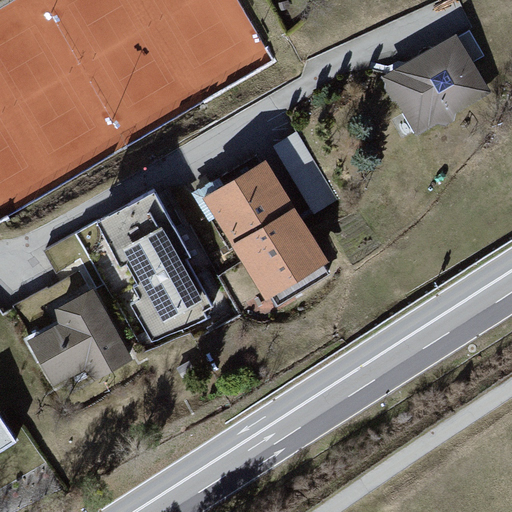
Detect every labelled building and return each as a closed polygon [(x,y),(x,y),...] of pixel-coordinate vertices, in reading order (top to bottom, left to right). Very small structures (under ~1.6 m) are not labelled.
[(493,91),(458,30),(384,73),(419,134),(493,91)] [(303,131),(278,141),(289,168),(314,157),(303,131)] [(327,259),(263,157),(203,194),(267,296),(327,259)] [(217,294),(152,187),(97,220),(161,327),(217,294)] [(63,326),(32,343),(55,386),(90,367),(97,379),(135,358),(95,285),(53,308),(63,326)] [(0,446),(12,439),(0,421),(0,446)]
